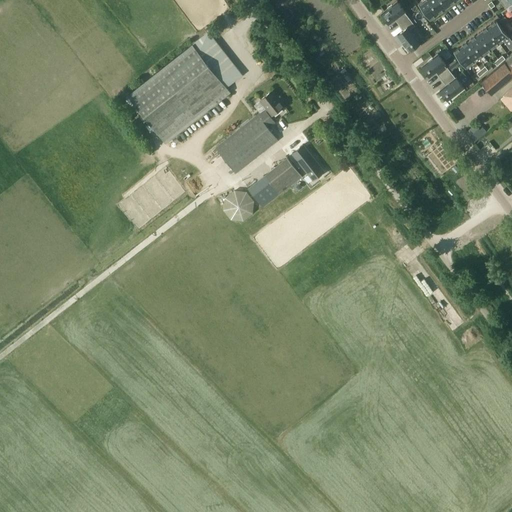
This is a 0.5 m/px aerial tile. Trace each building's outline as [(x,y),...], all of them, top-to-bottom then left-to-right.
[(438,13),(427,0),(422,0),(417,4),(429,20),(438,13)] [(441,0),(428,0),(438,13),(447,7),(441,0)] [(397,1),(381,13),(389,23),(394,19),(399,25),(408,17),(404,12),(405,11),(397,1)] [(403,30),(397,35),(403,42),(409,51),(412,48),(419,43),(409,30),(415,26),(408,17),(399,25),(403,30)] [(505,17),(500,21),(503,25),(508,22),(505,17)] [(487,27),(499,43),(508,36),(496,20),(487,27)] [(487,27),(479,33),(491,49),(499,43),(487,27)] [(207,33),(192,44),(127,95),(165,143),(230,92),(222,82),(236,71),(207,33)] [(479,33),(470,39),(482,55),(491,49),(479,33)] [(470,39),(462,46),(474,61),(482,55),(470,39)] [(465,68),(474,61),(462,46),(453,52),(465,68)] [(447,50),(441,55),(452,69),(458,64),(453,58),(447,50)] [(511,53),(503,61),(479,82),(490,94),(511,75),(511,53)] [(425,64),(422,66),(429,75),(429,76),(435,72),(440,79),(450,71),(445,64),(444,63),(438,54),(425,64)] [(445,85),(440,90),(447,100),(449,98),(463,87),(456,77),(455,78),(450,71),(440,79),(445,85)] [(511,88),(499,99),(511,113),(511,88)] [(260,100),(272,115),(284,105),(277,96),(275,98),(271,92),(260,100)] [(252,118),(215,147),(236,173),(278,140),(268,128),(275,122),(264,108),(252,118)] [(474,142),(482,136),(473,125),(465,132),(474,142)] [(324,172),(303,145),(292,153),(313,180),(324,172)] [(245,186),(261,207),(301,177),(286,156),(245,186)] [(224,197),(222,210),(230,219),(242,220),(252,213),(254,201),(246,191),(234,190),(224,197)]
